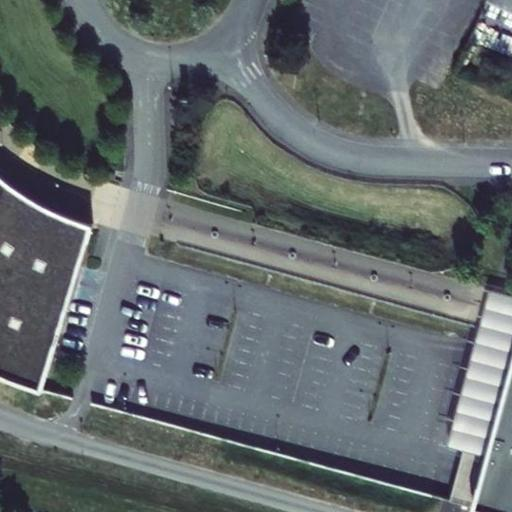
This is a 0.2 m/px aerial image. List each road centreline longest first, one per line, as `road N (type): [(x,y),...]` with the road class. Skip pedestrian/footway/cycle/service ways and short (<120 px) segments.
road 1 (unclassified): [(332,511),(0,415)]
road 2 (unclassified): [(223,40),(267,102),(329,148),(367,157),(511,161)]
road 3 (unclassified): [(81,0),(106,39),(135,56),(181,60),(223,40)]
